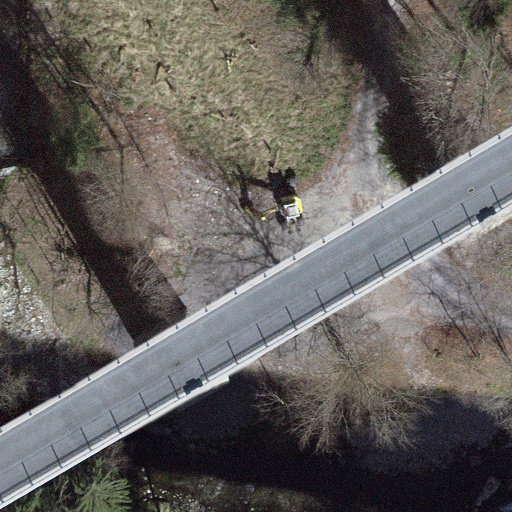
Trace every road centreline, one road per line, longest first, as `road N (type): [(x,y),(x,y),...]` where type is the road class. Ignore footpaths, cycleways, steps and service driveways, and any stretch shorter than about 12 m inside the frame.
road 1 (track): [(229,0),(286,81),(351,216),(454,281)]
road 2 (track): [(511,320),(434,267),(386,155),(379,0)]
